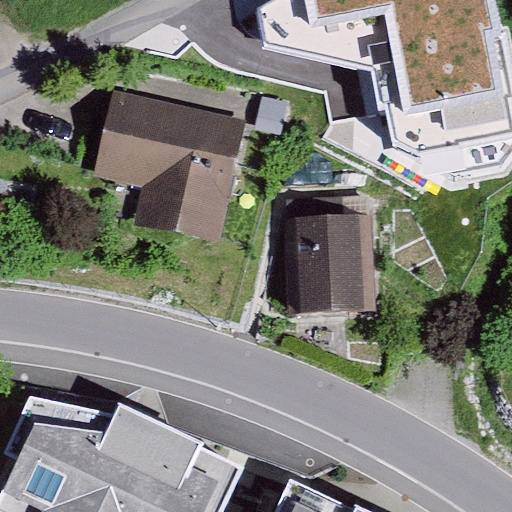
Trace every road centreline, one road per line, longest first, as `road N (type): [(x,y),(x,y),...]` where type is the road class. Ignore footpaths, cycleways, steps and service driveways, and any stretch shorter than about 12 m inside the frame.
road 1 (residential): [(0,323),(182,357),(292,391),(444,466),(509,511)]
road 2 (unclassified): [(167,0),(0,92)]
